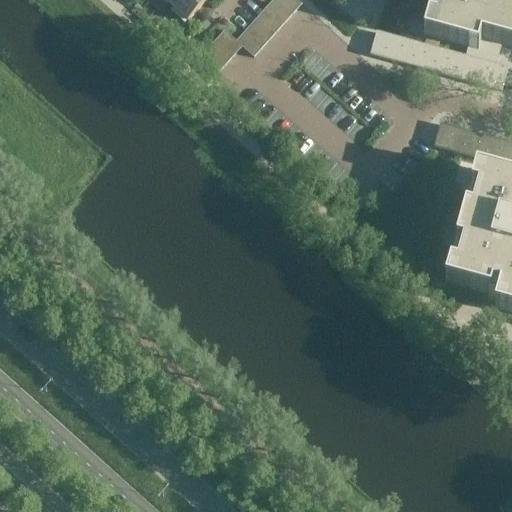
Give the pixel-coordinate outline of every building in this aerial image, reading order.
[(171,0),(167,5),(186,23),(206,0),(171,0)] [(293,15),(277,0),(273,0),(267,7),(285,24),(293,15)] [(301,6),(294,0),(277,0),(293,15),(301,6)] [(511,0),(433,0),(423,37),(467,49),(465,58),(376,34),(370,57),(501,93),(507,70),(495,66),(501,46),(511,49),(511,0)] [(285,24),(267,7),(259,16),(277,33),(285,24)] [(277,33),(259,16),(251,25),(269,41),(277,33)] [(269,41),(251,25),(243,34),(261,50),(269,41)] [(223,31),(215,41),(234,57),(241,49),(235,42),(223,31)] [(261,50),(243,34),(235,42),(241,49),(253,59),(261,50)] [(234,57),(215,41),(207,50),(225,66),(234,57)] [(225,66),(207,50),(199,59),(217,75),(225,66)] [(511,179),(475,170),(444,283),(497,297),(494,309),(511,314),(511,145),(440,126),(433,149),(511,170),(511,179)]
